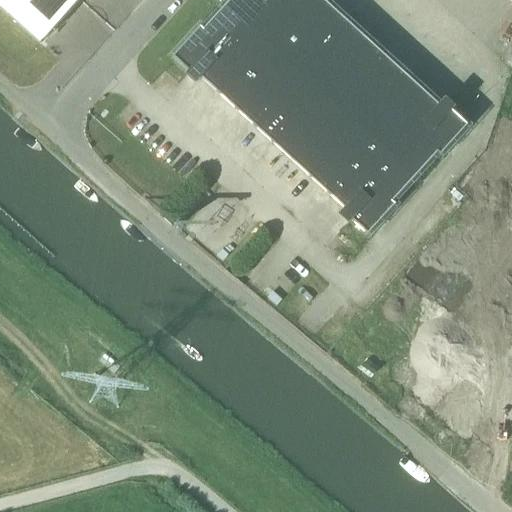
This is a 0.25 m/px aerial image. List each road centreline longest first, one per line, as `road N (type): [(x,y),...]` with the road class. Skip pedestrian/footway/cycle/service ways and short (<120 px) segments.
road 1 (unclassified): [(108,64),(348,282),(481,136),(498,78),(412,0)]
road 2 (unclassified): [(497,511),(155,226),(50,127)]
road 3 (track): [(0,318),(84,409),(161,462)]
